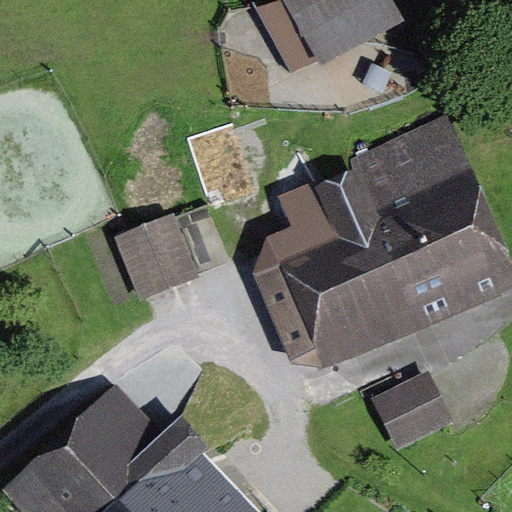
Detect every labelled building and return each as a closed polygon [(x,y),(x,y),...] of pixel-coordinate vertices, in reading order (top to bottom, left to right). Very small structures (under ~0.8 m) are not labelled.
[(291,0),(287,2),(319,60),(395,18),(384,0),(291,0)] [(260,276),(296,361),(493,275),(448,169),(465,162),(446,121),(352,164),(356,183),(325,197),(309,177),(279,191),(299,239),(284,246),(291,262),(260,276)] [(142,297),(194,276),(171,219),(119,240),(142,297)] [(382,403),(402,442),(440,423),(421,383),(382,403)] [(254,511),(177,430),(162,443),(120,399),(29,484),(54,511),(254,511)]
